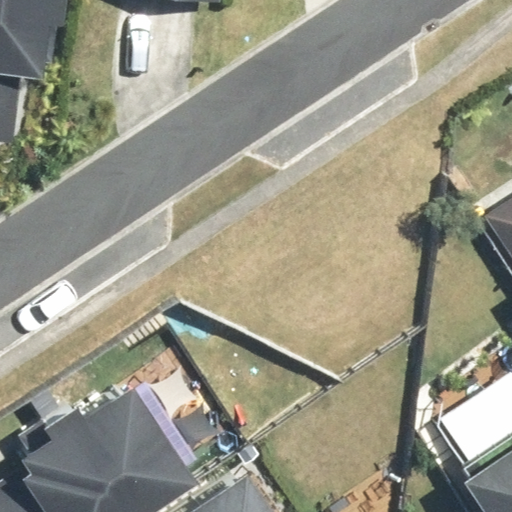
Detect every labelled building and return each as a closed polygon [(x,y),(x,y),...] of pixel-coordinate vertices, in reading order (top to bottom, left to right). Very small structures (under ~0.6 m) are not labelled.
[(0,0),(0,132),(7,134),(16,64),(28,65),(35,10),(51,12),(52,0),(0,0)] [(511,259),(511,187),(479,209),(511,259)] [(0,511),(114,511),(181,466),(116,372),(70,403),(63,393),(12,428),(18,436),(7,444),(17,457),(0,468),(0,511)] [(511,511),(511,424),(448,467),(478,511),(511,511)] [(269,511),(233,459),(154,511),(269,511)]
